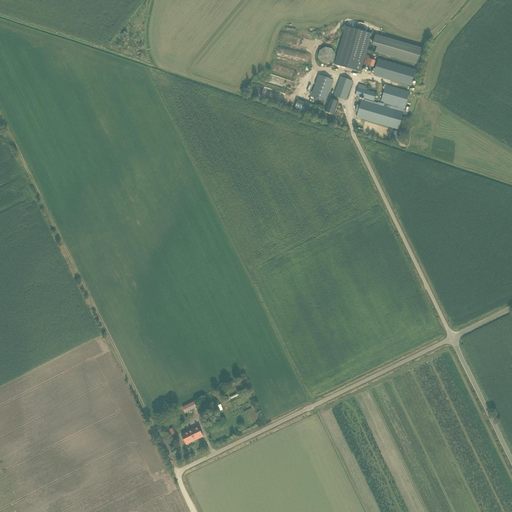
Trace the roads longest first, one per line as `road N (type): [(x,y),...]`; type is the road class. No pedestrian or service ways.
road 1 (track): [(174,470),(0,115)]
road 2 (unclassified): [(195,511),(174,470),(451,339)]
road 3 (unclassified): [(511,463),(451,339)]
